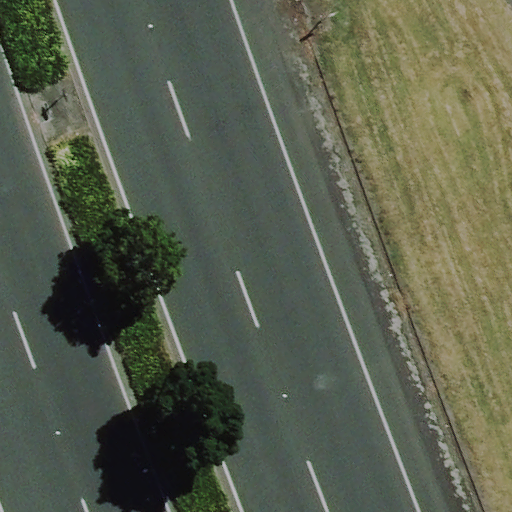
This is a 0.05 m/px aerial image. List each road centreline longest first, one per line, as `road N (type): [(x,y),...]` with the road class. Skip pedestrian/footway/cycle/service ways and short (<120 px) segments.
road 1 (primary): [(207,0),(406,511)]
road 2 (primary): [(91,511),(0,253)]
